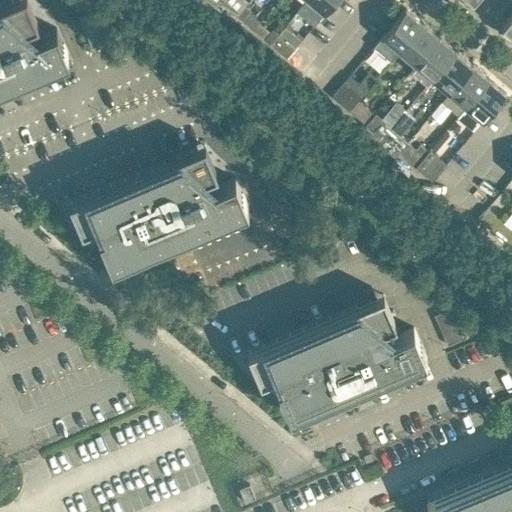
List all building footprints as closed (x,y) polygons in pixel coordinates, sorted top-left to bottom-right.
[(29,0),(7,0),(0,3),(0,85),(69,56),(57,26),(36,35),(27,27),(39,22),(29,0)] [(237,13),(246,4),(241,0),(240,0),(233,9),(237,13)] [(334,0),(313,0),(325,10),(334,0)] [(251,8),(246,4),(237,13),(254,27),(259,21),(260,21),(261,19),(249,9),(251,8)] [(406,7),(374,45),(391,59),(399,49),(423,21),(406,7)] [(511,11),(499,27),(511,37),(511,11)] [(416,63),(439,35),(423,21),(399,49),(416,63)] [(288,56),(302,38),(285,24),(279,31),(271,41),(288,56)] [(274,27),(265,37),(271,41),(279,31),(274,27)] [(432,77),(456,49),(439,35),(416,63),(432,77)] [(449,90),(472,63),(456,49),(432,77),(449,90)] [(465,104),(489,77),(472,63),(449,90),(465,104)] [(506,91),(489,77),(465,104),(482,119),(506,91)] [(362,94),(362,93),(345,79),(332,94),(349,109),(358,98),(359,98),(362,94)] [(375,112),(359,98),(358,98),(349,109),(354,113),(366,123),(373,114),(375,112)] [(390,128),(373,114),(366,123),(362,128),(378,141),(390,128)] [(407,141),(390,128),(378,141),(396,155),(399,151),(407,141)] [(415,165),(429,148),(421,141),(415,148),(407,141),(399,151),(410,160),(415,165)] [(205,142),(69,200),(82,229),(99,222),(103,232),(99,234),(112,263),(248,206),(235,176),(215,185),(206,177),(218,172),(205,142)] [(446,162),(429,148),(415,165),(432,179),(446,162)] [(503,221),(486,207),(477,217),(495,231),(503,221)] [(508,225),(503,221),(495,231),(500,235),(508,225)] [(426,356),(414,326),(393,334),(383,327),(396,321),(383,292),(248,349),(261,379),(278,372),(282,382),(278,383),(291,413),(426,356)] [(511,511),(511,462),(426,499),(431,511),(511,511)] [(249,482),(239,487),(245,500),(255,496),(249,482)]
